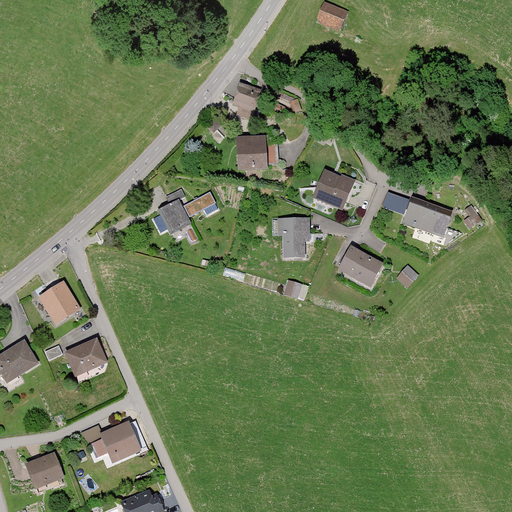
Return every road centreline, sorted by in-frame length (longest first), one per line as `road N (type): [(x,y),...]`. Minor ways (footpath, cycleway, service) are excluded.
road 1 (residential): [(230,60),(341,117),(384,183),(360,236)]
road 2 (tertiary): [(65,236),(167,137),(230,60)]
road 3 (residential): [(65,236),(141,396)]
road 4 (residential): [(141,396),(70,429),(0,443)]
road 5 (residential): [(141,396),(188,511)]
